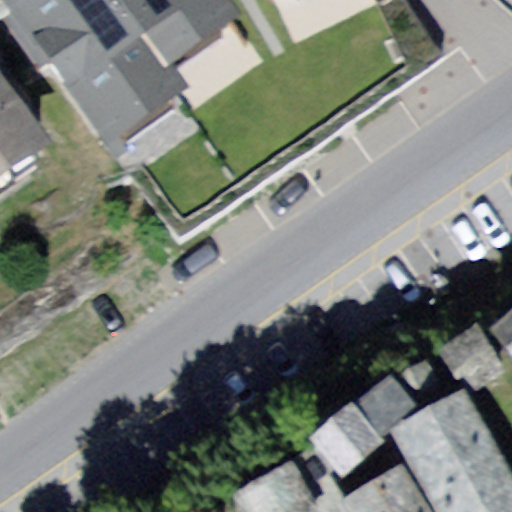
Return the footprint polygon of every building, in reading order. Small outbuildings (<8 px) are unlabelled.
[(215,0),(15,0),(1,10),(118,181),(198,134),(176,76),(237,27),(215,0)] [(280,0),(286,12),(315,0),(367,0),(371,8),(386,0),(280,0)] [(0,197),(43,169),(0,103),(0,197)] [(511,310),(492,325),(511,351),(511,310)] [(505,371),(479,329),(440,352),(466,395),(505,371)] [(428,361),(400,376),(414,402),(442,386),(428,361)] [(310,436),(338,475),(385,443),(378,433),(411,409),(390,380),(310,436)] [(511,511),(511,485),(457,394),(392,433),(439,511),(511,511)] [(318,511),(291,460),(229,493),(239,511),(318,511)] [(426,511),(397,467),(336,507),(339,511),(426,511)]
